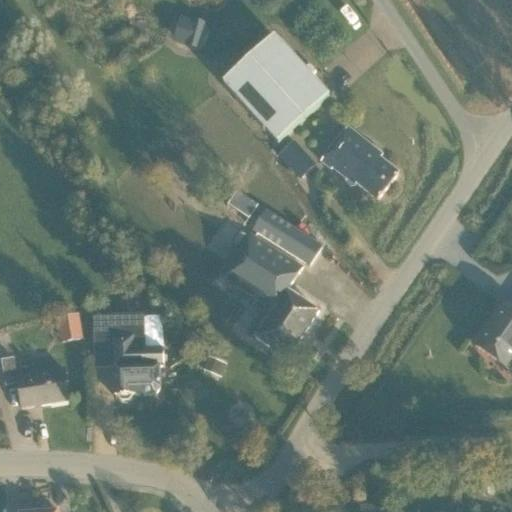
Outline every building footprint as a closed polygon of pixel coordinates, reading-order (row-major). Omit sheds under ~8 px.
[(184,19),(177,45),(185,47),(184,47),(198,51),(206,25),(192,21),(184,19)] [(330,99),(275,39),(223,85),(278,146),(330,99)] [(236,53),(214,75),(220,81),(243,59),(236,53)] [(357,185),(378,202),(399,175),(380,160),(383,157),(348,129),(321,163),(340,178),(341,176),(355,187),(357,185)] [(301,182),(306,177),(317,167),(295,143),(279,157),(301,182)] [(249,222),(258,208),(237,193),(228,207),(249,222)] [(310,267),(323,249),(267,211),(254,230),(310,267)] [(303,269),(250,235),(219,282),(247,301),(250,298),(273,313),(271,316),(265,312),(260,319),(266,323),(255,339),(288,360),(319,313),(287,292),(303,269)] [(511,309),(505,305),(475,347),(508,370),(511,363),(511,309)] [(83,342),(79,316),(57,320),(61,345),(83,342)] [(164,350),(133,351),(133,339),(114,340),(115,369),(116,398),(116,400),(118,400),(122,405),(130,404),(133,399),(135,399),(135,398),(156,397),(161,391),(160,368),(165,368),(164,350)] [(204,373),(216,378),(221,364),(209,359),(204,373)] [(17,379),(14,360),(2,362),(6,387),(18,385),(22,411),(70,403),(65,371),(17,379)]
